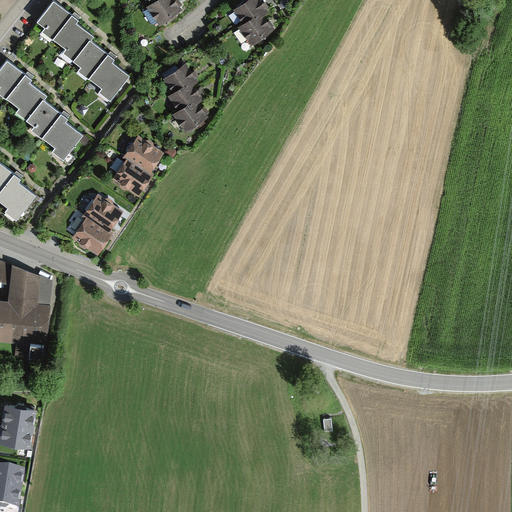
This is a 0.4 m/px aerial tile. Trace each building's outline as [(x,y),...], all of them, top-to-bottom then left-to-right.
[(182,11),(174,0),(167,0),(166,1),(165,0),(157,0),(152,4),(146,8),(159,26),(182,11)] [(248,0),(234,10),(244,24),(253,18),(256,22),(265,17),(269,13),(259,0),(248,0)] [(71,15),(54,1),(37,22),(44,29),(43,31),(53,39),(71,15)] [(78,20),(71,15),(53,39),(65,49),(63,52),(74,60),(90,40),(93,36),(76,23),(78,20)] [(274,30),(265,17),(256,22),(253,18),(244,24),(239,28),(252,46),(274,30)] [(108,54),(90,40),(74,60),(82,67),(79,72),(88,79),(108,54)] [(114,59),(108,54),(88,79),(102,90),(99,93),(109,101),(129,76),(112,62),(114,59)] [(24,75),(7,61),(0,69),(0,94),(6,99),(24,75)] [(163,79),(173,93),(185,85),(188,90),(194,85),(199,82),(185,63),(163,79)] [(31,80),(24,75),(6,99),(18,109),(16,112),(27,120),(43,100),(46,96),(29,83),(31,80)] [(168,96),(179,111),(188,105),(191,110),(199,104),(205,100),(194,85),(188,90),(185,85),(173,93),(168,96)] [(61,114),(43,100),(27,120),(35,127),(32,131),(41,139),(61,114)] [(209,117),(199,104),(191,110),(188,105),(179,111),(173,115),(186,133),(209,117)] [(67,119),(61,114),(41,139),(55,150),(53,153),(62,161),(83,136),(65,122),(67,119)] [(165,151),(137,132),(124,154),(127,156),(151,171),(165,151)] [(151,171),(127,156),(113,177),(120,181),(121,185),(126,188),(129,187),(138,194),(153,173),(151,171)] [(0,189),(13,173),(0,163),(0,189)] [(19,178),(13,173),(0,189),(0,203),(7,209),(5,213),(14,220),(35,195),(17,181),(19,178)] [(124,209),(98,191),(83,213),(86,215),(109,231),(124,209)] [(109,231),(86,215),(72,235),(79,239),(79,243),(84,246),(88,245),(98,252),(111,233),(109,231)] [(4,296),(0,295),(0,339),(16,340),(15,355),(28,356),(29,351),(42,352),(44,340),(47,340),(53,278),(13,261),(12,264),(0,259),(0,278),(6,281),(4,296)] [(5,406),(2,423),(34,429),(37,411),(26,409),(26,408),(24,406),(19,405),(17,407),(5,406)] [(30,449),(34,429),(2,423),(0,436),(0,444),(10,446),(12,449),(18,450),(20,447),(30,449)] [(25,470),(0,466),(0,507),(0,508),(6,509),(9,507),(19,509),(25,470)]
